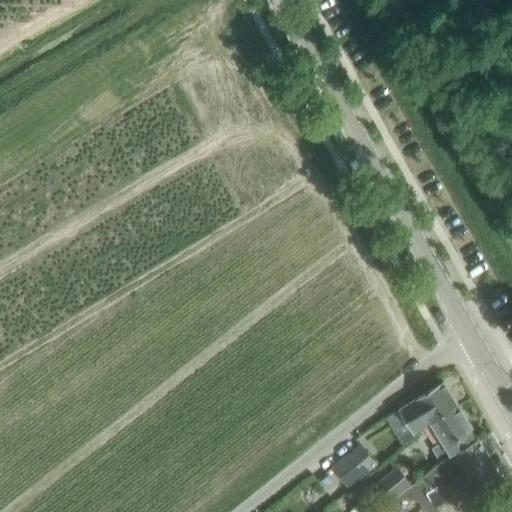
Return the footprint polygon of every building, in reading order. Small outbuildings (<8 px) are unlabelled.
[(400,408),(414,432),(434,420),(433,419),(443,413),(444,413),(448,411),(449,412),(459,406),(444,380),(400,408)] [(442,461),(455,451),(478,437),(459,406),(449,412),(448,411),(444,413),(443,413),(433,419),(434,420),(446,439),(433,447),(442,461)] [(426,511),(450,511),(481,493),(477,487),(501,474),(478,437),(455,451),(442,461),(414,484),(386,505),(389,510),(404,498),(420,500),(426,511)] [(361,444),(334,465),(350,484),(377,463),(361,444)] [(386,505),(414,484),(400,465),(372,486),(386,505)]
